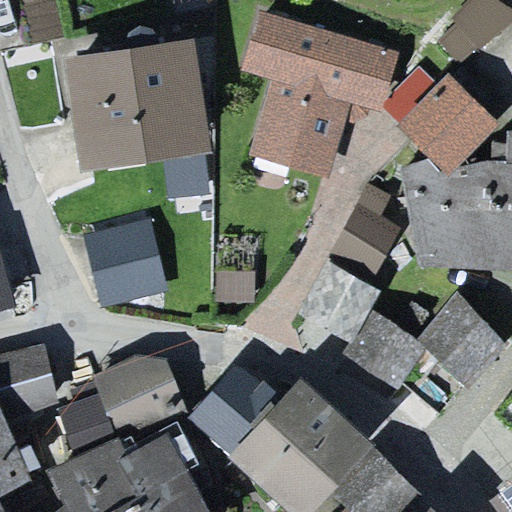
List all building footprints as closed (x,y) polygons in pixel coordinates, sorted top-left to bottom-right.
[(409,44),(265,0),(260,0),(242,61),(288,76),(264,152),(337,174),(356,113),(388,109),(409,44)] [(511,13),(511,12),(498,0),(462,0),(432,33),(465,64),(511,13)] [(194,32),(66,49),(81,166),(209,149),(194,32)] [(405,263),(511,263),(511,123),(506,123),(503,149),(476,147),(499,125),(454,70),(404,120),(446,156),(411,155),(405,263)] [(175,283),(151,203),(82,224),(106,303),(175,283)] [(0,216),(0,297),(23,290),(0,216)] [(435,448),(511,347),(511,326),(461,288),(421,340),(382,310),(386,283),(330,240),(268,321),(435,448)] [(22,417),(58,405),(69,394),(52,343),(3,359),(22,417)] [(160,346),(93,371),(101,390),(69,394),(58,405),(73,444),(121,426),(182,403),(160,346)] [(241,355),(193,419),(312,511),(321,511),(376,436),(302,375),(285,384),(241,355)] [(0,511),(3,511),(0,505),(0,487),(32,474),(0,404),(0,511)] [(75,511),(216,511),(174,425),(122,451),(121,426),(53,467),(75,511)] [(446,511),(403,465),(349,494),(330,511),(446,511)] [(511,511),(511,472),(493,491),(509,511),(511,511)]
